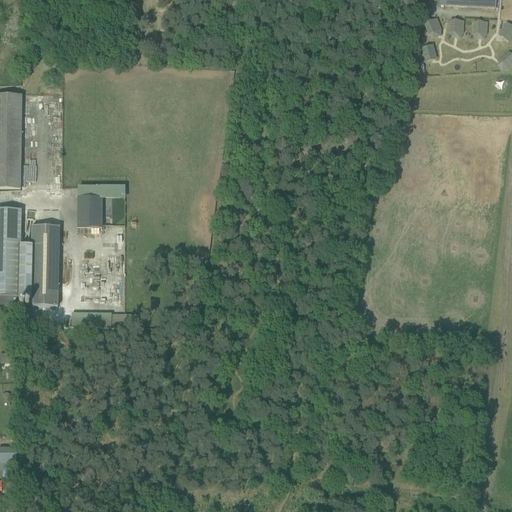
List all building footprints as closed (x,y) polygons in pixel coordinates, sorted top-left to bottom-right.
[(439,0),(439,6),(495,9),(495,0),(439,0)] [(456,43),(486,44),(487,24),(458,22),(456,43)] [(70,64),(65,70),(73,77),(78,70),(70,64)] [(0,95),(0,190),(20,190),(22,96),(0,95)] [(76,198),(77,229),(102,229),(102,198),(76,198)] [(0,308),(18,308),(18,302),(19,302),(30,302),(30,307),(58,308),(59,228),(31,227),(31,247),(20,247),(21,211),(6,211),(0,210),(0,308)] [(12,355),(0,354),(0,365),(12,365),(12,355)] [(3,394),(2,396),(3,403),(5,404),(9,404),(11,402),(10,395),(8,393),(3,394)]
